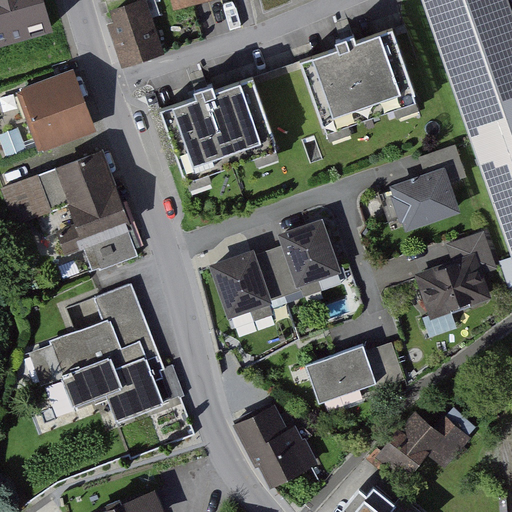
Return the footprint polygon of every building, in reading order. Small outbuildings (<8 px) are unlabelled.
[(0,0),(0,41),(46,28),(38,0),(0,0)] [(107,12),(123,65),(163,52),(146,0),(107,12)] [(174,0),(177,9),(211,0),(174,0)] [(267,0),(270,13),(296,3),(295,0),(267,0)] [(511,2),(511,0),(424,0),(511,253),(511,2)] [(391,28),(297,61),(321,131),(415,98),(391,28)] [(74,72),(13,94),(32,147),(93,126),(74,72)] [(253,77),(159,110),(183,180),(277,147),(253,77)] [(417,158),(423,172),(442,165),(448,183),(465,177),(454,145),(417,158)] [(138,251),(101,153),(1,190),(14,224),(48,211),(61,247),(77,242),(87,269),(138,251)] [(423,172),(387,185),(403,229),(458,210),(448,183),(442,165),(423,172)] [(295,288),(337,273),(318,218),(276,232),(281,245),(295,288)] [(444,245),(451,266),(473,258),(479,274),(495,269),(482,232),(444,245)] [(281,245),(251,255),(265,297),(295,288),(281,245)] [(226,318),(268,304),(265,297),(251,255),(249,249),(207,263),(226,318)] [(451,266),(416,278),(430,316),(487,296),(479,274),(473,258),(451,266)] [(165,362),(134,285),(96,300),(106,324),(33,353),(61,424),(110,404),(119,427),(172,406),(156,366),(165,362)] [(384,364),(398,360),(392,340),(378,344),(384,364)] [(361,344),(302,363),(315,403),(374,384),(361,344)] [(270,404),(235,420),(254,460),(261,456),(275,483),(312,465),(293,426),(283,431),(270,404)] [(420,415),(383,456),(411,481),(437,451),(452,465),(474,440),(447,417),(436,429),(420,415)] [(398,511),(382,498),(376,506),(367,498),(356,511),(398,511)] [(156,511),(153,501),(123,511),(156,511)]
